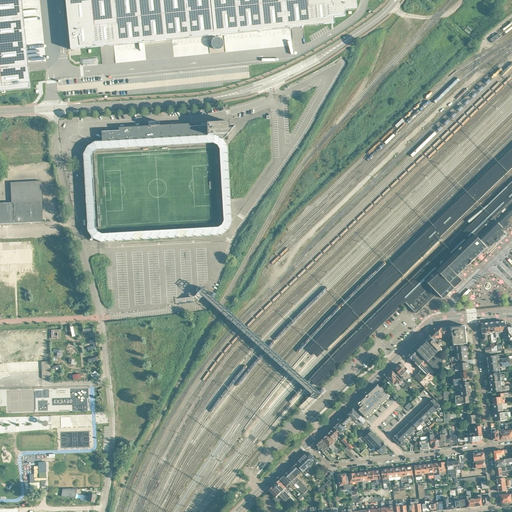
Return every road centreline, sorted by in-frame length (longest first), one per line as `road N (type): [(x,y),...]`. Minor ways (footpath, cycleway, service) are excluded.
road 1 (tertiary): [(52,108),(237,91),(324,53),(396,0)]
road 2 (residential): [(54,126),(66,202),(101,316)]
road 3 (residential): [(102,511),(111,413),(101,316)]
road 4 (residential): [(488,448),(331,467),(307,443)]
road 5 (secondary): [(307,443),(425,328),(446,319)]
road 6 (residential): [(472,317),(488,448)]
